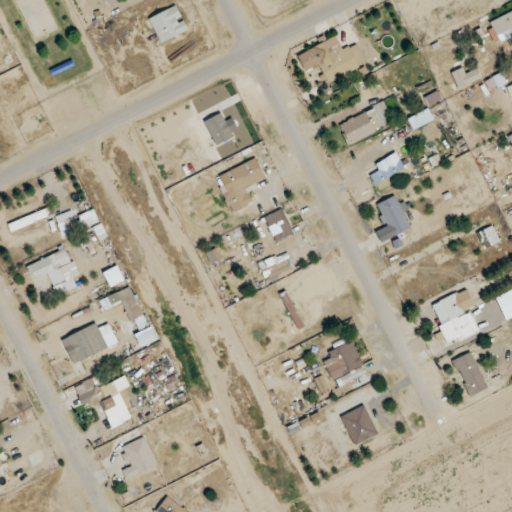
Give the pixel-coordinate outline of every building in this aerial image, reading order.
[(148,18),(161,43),(188,29),(176,5),(148,18)] [(511,47),(511,46),(511,11),(486,22),(495,43),(507,38),(511,47)] [(329,84),(366,63),(357,47),(348,52),(338,33),(309,49),(329,84)] [(383,127),(373,108),(338,125),(348,144),(383,127)] [(413,130),(434,120),(428,108),(407,118),(413,130)] [(408,173),(396,153),(367,170),(380,191),(408,173)] [(216,175),(232,212),(253,203),(246,187),(266,179),(257,158),(216,175)] [(375,206),(386,227),(376,232),(382,242),(411,227),(394,195),(375,206)] [(264,216),(275,241),(294,233),(283,208),(264,216)] [(99,222),(94,209),(78,215),(83,228),(99,222)] [(62,214),(70,234),(80,230),(72,210),(62,214)] [(500,241),(492,225),(476,233),(484,249),(500,241)] [(35,279),(44,276),(45,280),(73,271),(66,250),(29,262),(35,279)] [(265,282),(293,274),(288,253),(259,261),(265,282)] [(99,300),(103,309),(125,300),(133,319),(142,315),(131,287),(99,300)] [(511,289),(495,297),(506,320),(511,316),(511,289)] [(431,304),(447,344),(476,333),(460,292),(431,304)] [(61,340),(73,364),(95,353),(83,329),(61,340)] [(356,347),(329,359),(341,385),(367,374),(356,347)] [(490,387),(473,350),(452,360),(468,396),(490,387)] [(116,380),(104,384),(101,375),(74,385),(82,406),(102,399),(111,427),(130,420),(116,380)] [(340,416),(355,445),(379,433),(365,404),(340,416)] [(123,446),(132,465),(123,469),(128,479),(157,465),(144,436),(123,446)]
